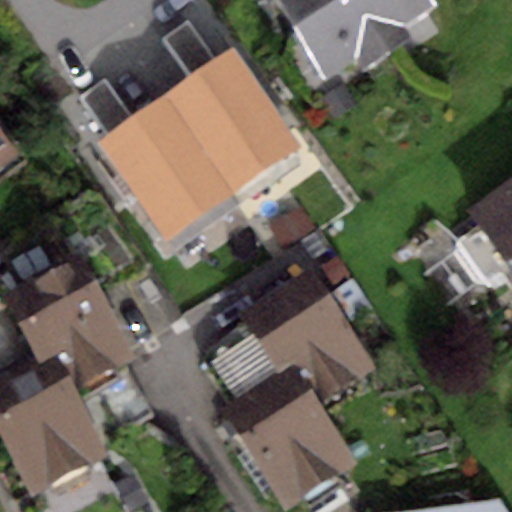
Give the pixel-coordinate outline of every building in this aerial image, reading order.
[(431,0),(274,0),(325,79),(356,59),(363,71),(412,39),(406,29),(438,9),(431,0)] [(188,80),(215,62),(188,22),(162,40),(188,80)] [(302,150),(233,49),(215,62),(188,80),(165,95),(234,195),(302,150)] [(82,98),(107,135),(131,119),(106,82),(82,98)] [(165,242),(234,195),(165,95),(131,119),(107,135),(97,142),(165,242)] [(0,165),(16,154),(0,132),(0,165)] [(511,272),(511,177),(467,210),(511,272)] [(30,317),(81,290),(67,265),(16,292),(30,317)] [(295,369),(316,401),(372,366),(313,273),(242,318),(281,379),(295,369)] [(18,324),(52,386),(70,376),(80,395),(140,362),(95,281),(81,290),(30,317),(18,324)] [(316,401),(295,369),(281,379),(226,415),(289,511),(358,465),(316,401)] [(52,386),(0,412),(0,436),(31,497),(111,456),(80,395),(70,376),(52,386)] [(506,511),(499,500),(413,511),(506,511)]
